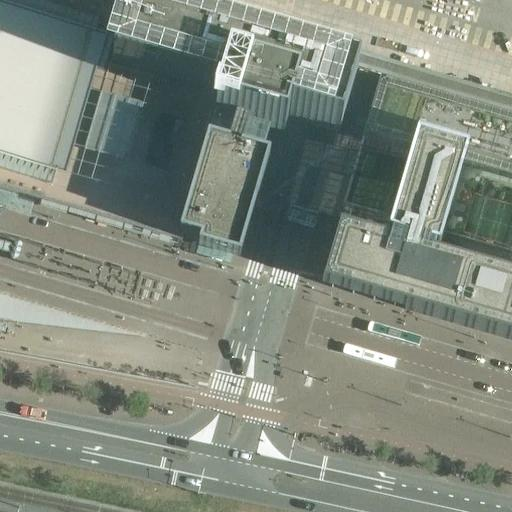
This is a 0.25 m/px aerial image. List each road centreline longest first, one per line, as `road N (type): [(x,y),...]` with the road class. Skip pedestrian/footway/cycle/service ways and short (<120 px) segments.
road 1 (primary): [(492,511),(0,409)]
road 2 (primary): [(0,442),(312,511)]
